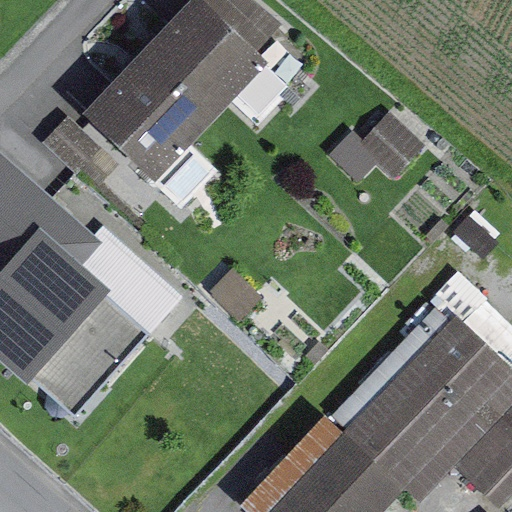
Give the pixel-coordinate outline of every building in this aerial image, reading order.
[(236,0),(206,0),(99,105),(170,178),(294,58),(236,0)] [(0,6),(0,33),(13,18),(0,6)] [(93,242),(0,161),(0,273),(6,278),(0,284),(0,358),(74,423),(150,336),(71,268),(93,242)] [(511,312),(463,269),(258,502),(268,511),(374,511),(409,473),(428,489),(467,446),(511,485),(511,312)] [(511,511),(511,503),(502,494),(484,511),(511,511)]
